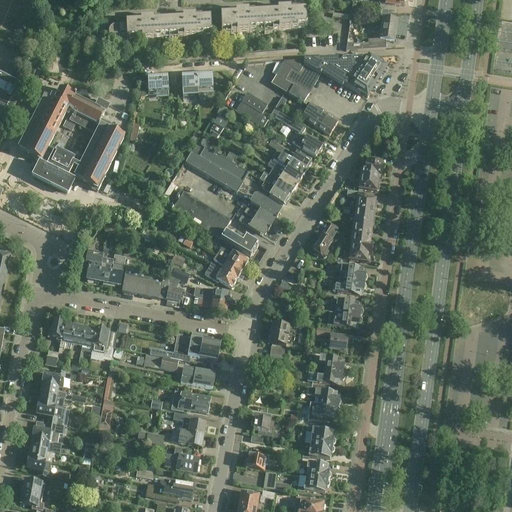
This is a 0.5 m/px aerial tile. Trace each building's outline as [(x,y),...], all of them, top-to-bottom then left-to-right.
[(380,0),(381,0),(380,0),(379,5),(400,8),(400,7),(404,8),(404,4),(405,4),(405,2),(406,1),(406,0),(380,0)] [(380,8),(362,9),(362,17),(380,17),(380,16),(380,8)] [(284,32),(287,31),(298,31),(297,28),(306,27),(306,12),(297,13),(296,10),(271,11),(271,14),(263,15),(264,30),(272,29),(273,32),(284,32)] [(256,30),(264,30),(263,15),(255,15),(255,12),(229,14),(230,17),(221,17),(221,32),(230,32),(231,35),(256,33),(256,30)] [(168,20),(169,35),(177,35),(178,38),(189,37),(192,37),(203,36),(203,33),(211,33),(211,18),(202,18),(202,15),(177,17),(177,20),(168,20)] [(381,41),(386,42),(395,43),(398,22),(397,22),(398,16),(380,16),(380,17),(380,20),(384,21),(381,41)] [(161,36),(169,35),(168,20),(160,21),(160,18),(135,19),(135,22),(126,23),(126,25),(123,26),(123,20),(115,20),(116,26),(115,26),(114,26),(113,27),(112,27),(111,28),(110,29),(109,30),(109,31),(109,32),(109,33),(109,34),(109,35),(109,36),(109,37),(110,38),(111,39),(112,40),(113,41),(115,41),(116,41),(117,41),(121,41),(121,36),(127,36),(127,38),(136,37),(136,40),(161,39),(161,36)] [(386,50),(386,42),(381,41),(368,41),(368,45),(347,46),(346,52),(358,52),(371,51),(386,50)] [(299,55),(299,51),(233,57),(233,61),(299,55)] [(375,58),(347,59),(347,60),(345,63),(352,67),(350,69),(350,70),(351,71),(350,73),(341,68),(340,70),(363,85),(368,76),(374,68),(377,63),(379,60),(375,58)] [(335,78),(340,70),(341,68),(350,73),(351,71),(350,70),(350,69),(352,67),(345,63),(347,60),(347,59),(276,64),(271,76),(275,78),(270,87),(303,106),(321,77),(341,89),(342,87),(356,95),(357,94),(343,85),(344,84),(335,78)] [(377,63),(374,68),(368,76),(363,85),(358,93),(367,99),(386,69),(380,65),(382,62),(379,60),(377,63)] [(358,93),(363,85),(340,70),(335,78),(344,84),(343,85),(357,94),(358,93)] [(214,90),(214,74),(199,75),(200,95),(215,94),(214,90)] [(0,125),(8,110),(20,86),(0,75),(0,125)] [(200,97),(200,95),(199,75),(183,76),(184,98),(200,97)] [(170,92),(169,76),(149,77),(149,93),(170,92)] [(96,136),(100,128),(98,127),(108,107),(98,102),(94,109),(75,99),(75,98),(74,97),(60,91),(56,99),(51,97),(49,101),(67,112),(74,115),(71,123),(96,136)] [(236,114),(264,131),(271,119),(263,114),(266,109),(246,97),(236,114)] [(48,150),(67,112),(49,101),(45,99),(19,150),(28,154),(27,157),(34,160),(33,161),(41,165),(36,174),(34,178),(67,195),(75,179),(83,183),(82,185),(90,188),(89,189),(98,193),(105,179),(124,139),(100,128),(96,136),(86,156),(85,159),(83,162),(79,160),(76,164),(48,150)] [(282,99),(275,109),(281,112),(287,102),(282,99)] [(223,118),(226,120),(228,119),(230,115),(230,112),(227,111),(228,109),(222,106),(217,115),(223,118)] [(313,108),(309,115),(334,130),(338,124),(313,108)] [(271,117),(299,135),(293,145),(316,159),(322,149),(302,136),(305,130),(274,111),(271,117)] [(330,137),(334,130),(309,115),(305,121),(330,137)] [(224,131),(228,123),(218,118),(214,125),(224,131)] [(223,130),(215,125),(211,132),(219,137),(223,130)] [(133,126),(129,142),(136,144),(139,127),(133,126)] [(225,141),(213,134),(210,141),(221,148),(225,141)] [(207,150),(211,143),(204,139),(200,146),(207,150)] [(269,146),(274,150),(277,152),(308,171),(312,164),(297,154),(295,157),(271,142),(269,146)] [(205,150),(199,160),(191,155),(185,165),(235,196),(248,174),(205,150)] [(308,171),(277,152),(273,159),(288,168),(304,178),(308,171)] [(356,171),(352,178),(378,181),(380,181),(381,181),(383,165),(378,164),(378,163),(377,162),(377,161),(376,161),(375,160),(374,160),(374,161),(373,161),(372,161),(372,162),(372,163),(367,163),(366,172),(364,174),(358,173),(356,171)] [(267,165),(273,169),(299,185),(304,178),(288,168),(286,171),(270,161),(267,165)] [(279,182),(294,193),(299,185),(273,169),(269,176),(279,182)] [(265,183),(290,199),(294,193),(279,182),(269,176),(265,183)] [(378,186),(378,181),(352,178),(349,181),(354,184),(355,183),(360,184),(359,191),(377,193),(377,192),(378,192),(379,186),(378,186)] [(176,186),(172,183),(159,204),(164,207),(176,186)] [(269,197),(285,207),(290,199),(265,183),(261,189),(270,195),(269,197)] [(220,242),(237,252),(243,242),(227,232),(233,222),(185,194),(181,192),(175,201),(180,203),(173,214),(215,239),(220,242)] [(356,212),(374,215),(375,210),(376,210),(377,204),(376,204),(376,202),(364,201),(365,195),(348,193),(347,198),(358,200),(356,212)] [(278,210),(257,197),(255,196),(254,196),(250,204),(259,210),(277,221),(281,215),(277,212),(278,210)] [(162,209),(159,214),(166,218),(169,213),(162,209)] [(271,231),(277,221),(259,210),(256,215),(247,209),(244,214),(253,220),(270,230),(271,231)] [(373,221),(374,215),(356,212),(354,224),(374,227),(375,221),(373,221)] [(267,237),(271,231),(253,220),(251,224),(243,218),(240,223),(261,236),(263,234),(267,237)] [(373,233),(374,227),(354,224),(353,236),(371,239),(372,233),(373,233)] [(335,236),(339,231),(330,225),(327,230),(335,236)] [(494,227),(493,234),(509,238),(510,230),(494,227)] [(322,237),(330,243),(335,236),(327,230),(321,237),(322,237)] [(351,249),(371,252),(373,244),(370,243),(371,239),(353,236),(351,249)] [(246,237),(243,242),(237,252),(250,260),(256,251),(257,252),(260,246),(246,237)] [(322,237),(321,237),(318,241),(319,242),(312,252),(315,254),(313,256),(318,259),(319,257),(322,259),(322,258),(323,259),(325,258),(328,254),(328,252),(327,251),(332,244),(330,243),(322,237)] [(186,241),(182,247),(190,251),(193,245),(186,241)] [(93,284),(93,283),(98,284),(103,260),(104,257),(104,254),(88,251),(88,250),(86,249),(86,248),(84,247),(82,258),(87,259),(86,264),(89,264),(87,273),(88,273),(87,282),(88,282),(88,283),(93,284)] [(218,256),(228,262),(243,272),(249,263),(223,247),(220,252),(218,256)] [(370,260),(371,252),(351,249),(349,262),(368,264),(368,260),(370,260)] [(0,308),(11,256),(0,253),(0,308)] [(238,281),(243,272),(228,262),(218,256),(214,261),(225,267),(222,272),(238,281)] [(98,284),(104,285),(104,286),(109,287),(109,286),(114,262),(107,261),(108,258),(104,257),(103,260),(98,284)] [(109,286),(109,287),(115,288),(115,287),(121,288),(126,259),(115,257),(114,262),(109,286)] [(175,257),(172,264),(183,269),(186,262),(175,257)] [(337,264),(336,274),(340,275),(339,281),(364,285),(364,283),(365,283),(367,281),(366,278),(365,277),(365,276),(363,276),(363,272),(348,269),(349,266),(341,265),(337,264)] [(160,265),(157,275),(163,277),(167,267),(160,265)] [(232,291),(238,281),(222,272),(212,265),(205,276),(219,285),(220,283),(232,291)] [(125,278),(122,293),(163,301),(166,301),(169,286),(170,283),(127,270),(125,278)] [(170,283),(169,286),(174,288),(178,282),(186,286),(190,276),(175,270),(171,278),(172,279),(170,283)] [(364,285),(339,281),(338,288),(334,288),(333,293),(360,297),(360,292),(363,293),(363,292),(364,292),(366,289),(365,287),(364,286),(364,285)] [(279,290),(289,292),(291,287),(283,283),(279,290)] [(169,291),(170,287),(174,288),(169,286),(166,301),(180,304),(182,294),(169,291)] [(194,297),(199,300),(228,306),(230,296),(195,290),(194,297)] [(226,315),(228,306),(199,300),(198,308),(210,310),(210,312),(226,315)] [(280,300),(280,307),(288,309),(291,309),(292,301),(280,300)] [(335,315),(342,316),(360,318),(360,317),(361,317),(362,316),(363,313),(361,311),(360,311),(361,310),(358,310),(359,305),(332,301),(331,308),(336,309),(335,315)] [(359,319),(360,318),(342,316),(335,315),(329,314),(327,327),(356,331),(356,327),(358,327),(359,325),(359,326),(361,324),(361,321),(360,320),(359,319)] [(65,324),(60,323),(60,322),(55,321),(55,322),(54,322),(52,330),(50,330),(49,338),(57,340),(56,342),(61,343),(64,326),(65,324)] [(124,334),(126,326),(119,325),(117,333),(124,334)] [(270,334),(295,339),(296,335),(289,333),(290,329),(273,325),(272,330),(271,330),(270,334)] [(70,326),(69,327),(64,326),(61,343),(59,350),(63,350),(64,350),(65,344),(71,345),(75,327),(70,326)] [(86,330),(80,329),(80,328),(75,327),(71,345),(82,347),(86,330)] [(92,354),(93,350),(97,331),(91,329),(91,331),(86,330),(82,347),(81,353),(92,355),(92,354)] [(107,332),(106,332),(106,331),(101,330),(101,331),(97,331),(93,350),(92,354),(104,356),(106,350),(106,348),(108,341),(105,340),(107,332)] [(317,337),(328,339),(329,332),(318,330),(317,337)] [(295,339),(270,334),(269,339),(270,339),(270,344),(286,347),(287,342),(294,344),(295,339)] [(189,349),(189,348),(219,354),(221,346),(201,342),(202,337),(192,335),(191,340),(177,337),(175,346),(179,347),(189,349)] [(328,352),(346,355),(348,339),(331,337),(330,345),(325,344),(324,351),(329,352),(328,352)] [(189,348),(189,349),(179,347),(177,355),(190,357),(200,359),(218,363),(219,354),(189,348)] [(111,364),(114,349),(106,348),(106,350),(104,356),(103,362),(111,364)] [(271,348),(270,356),(284,358),(285,350),(271,348)] [(56,369),(58,355),(59,355),(48,353),(47,358),(54,359),(53,368),(56,369)] [(163,360),(179,363),(189,364),(190,357),(177,355),(170,354),(170,355),(164,354),(163,360)] [(177,374),(179,363),(163,360),(146,356),(146,360),(140,358),(138,366),(175,373),(177,374)] [(270,356),(269,365),(283,367),(284,358),(270,356)] [(53,368),(54,359),(47,358),(46,367),(53,368)] [(325,372),(343,375),(343,373),(344,373),(346,372),(346,369),(345,368),(344,368),(344,367),(341,366),(342,362),(315,358),(314,364),(326,366),(325,372)] [(175,373),(174,378),(194,381),(194,380),(214,383),(215,376),(191,371),(192,365),(189,364),(179,363),(177,374),(175,373)] [(124,373),(110,370),(109,376),(123,378),(124,373)] [(342,376),(343,375),(325,372),(324,379),(318,378),(318,375),(309,374),(307,383),(339,387),(339,383),(341,383),(342,382),(344,380),(345,378),(343,376),(342,376)] [(44,376),(42,386),(59,389),(60,383),(64,384),(66,375),(57,373),(56,378),(44,376)] [(274,382),(285,383),(286,377),(268,374),(267,381),(274,382)] [(173,384),(212,391),(214,383),(194,380),(194,381),(174,378),(173,384)] [(58,393),(59,389),(42,386),(41,391),(42,391),(42,396),(65,400),(66,394),(58,393)] [(306,397),(315,398),(314,405),(315,406),(338,408),(338,407),(339,407),(341,405),(340,401),(339,401),(339,398),(335,398),(336,395),(316,393),(316,391),(307,390),(306,397)] [(179,402),(209,408),(211,400),(181,394),(179,402)] [(40,401),(39,406),(55,409),(56,404),(64,405),(65,400),(42,396),(41,401),(40,401)] [(183,411),(208,416),(209,408),(179,402),(173,401),(171,412),(183,414),(183,411)] [(110,413),(111,403),(104,402),(103,411),(110,413)] [(154,402),(152,410),(161,412),(163,404),(154,402)] [(55,409),(39,406),(37,416),(48,418),(47,425),(59,427),(61,415),(54,414),(55,409)] [(315,406),(314,412),(306,411),(305,417),(332,421),(332,418),(336,419),(337,416),(338,416),(340,413),(338,410),(338,408),(315,406)] [(92,415),(100,417),(101,409),(93,408),(92,415)] [(186,419),(186,416),(175,414),(174,421),(183,423),(185,423),(186,419)] [(206,425),(191,423),(191,420),(186,419),(185,423),(183,423),(181,433),(204,437),(206,425)] [(253,432),(252,437),(258,438),(263,438),(278,440),(278,437),(275,434),(273,433),(274,423),(252,420),(255,421),(253,432)] [(65,428),(59,427),(47,425),(46,432),(34,430),(33,440),(49,443),(56,444),(58,435),(64,436),(65,428)] [(100,426),(98,435),(99,435),(104,436),(105,436),(107,427),(100,426)] [(305,444),(311,445),(332,448),(333,447),(335,446),(335,443),(334,441),(333,441),(333,440),(332,440),(333,435),(320,434),(320,432),(313,431),(313,430),(307,430),(305,444)] [(90,443),(96,444),(98,435),(91,433),(90,443)] [(180,433),(178,445),(202,449),(204,437),(181,433),(180,433)] [(160,447),(162,447),(164,438),(139,434),(138,443),(152,445),(160,447)] [(263,438),(258,438),(252,437),(251,444),(262,445),(263,438)] [(49,443),(33,440),(32,445),(32,446),(32,450),(55,454),(60,455),(62,445),(56,444),(49,443)] [(95,452),(96,445),(86,443),(85,450),(95,452)] [(332,449),(332,448),(311,445),(309,456),(303,455),(302,459),(309,460),(309,459),(317,460),(317,459),(329,461),(330,456),(331,456),(331,455),(334,454),(334,451),(333,449),(332,449)] [(200,459),(185,457),(186,451),(176,449),(174,456),(167,455),(164,468),(176,470),(176,471),(197,475),(200,459)] [(55,454),(32,450),(31,456),(30,455),(29,460),(51,464),(52,464),(53,460),(54,460),(55,454)] [(83,460),(91,461),(93,452),(85,450),(83,460)] [(269,458),(259,456),(260,455),(249,453),(246,470),(264,473),(266,466),(267,467),(269,458)] [(39,473),(38,477),(48,479),(51,464),(29,460),(27,471),(39,473)] [(306,479),(328,482),(328,480),(329,480),(330,479),(331,476),(329,475),(329,474),(328,473),(328,469),(316,467),(316,466),(308,465),(308,464),(302,463),(301,468),(308,469),(306,479)] [(156,474),(158,467),(148,466),(147,472),(153,473),(156,474)] [(78,477),(82,478),(80,485),(86,486),(89,472),(79,470),(78,477)] [(136,478),(152,481),(153,473),(147,472),(138,470),(136,478)] [(100,478),(91,477),(89,490),(97,492),(100,478)] [(328,483),(328,482),(306,479),(300,478),(298,493),(304,493),(312,494),(312,493),(325,494),(325,490),(326,490),(327,489),(328,489),(329,488),(330,484),(328,483)] [(161,481),(159,488),(193,494),(195,486),(170,481),(170,482),(161,481)] [(25,482),(24,488),(22,487),(21,493),(23,493),(42,497),(45,486),(25,482)] [(276,485),(275,492),(290,494),(291,488),(276,485)] [(154,500),(179,505),(180,500),(192,503),(193,494),(159,488),(156,487),(154,500)] [(23,493),(21,493),(20,499),(21,500),(20,506),(32,508),(32,510),(40,511),(42,511),(44,505),(41,504),(41,503),(42,497),(23,493)] [(239,501),(238,507),(256,510),(257,504),(264,505),(265,500),(273,501),(275,495),(263,493),(262,498),(242,494),(241,501),(239,501)] [(296,501),(295,509),(300,510),(299,511),(322,511),(324,505),(296,501)]
